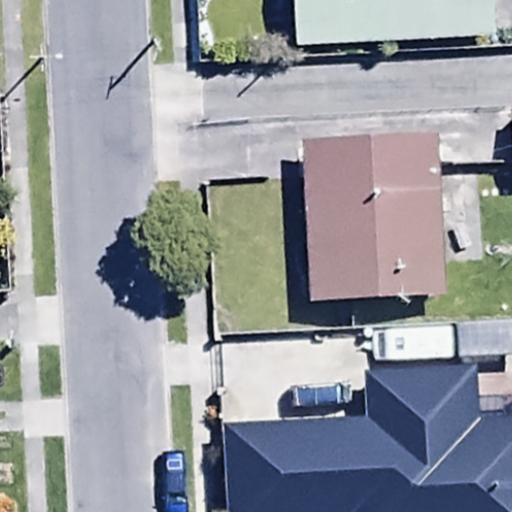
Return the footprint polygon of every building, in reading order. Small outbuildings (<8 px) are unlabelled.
[(511,0),(290,0),(293,49),(488,41),(486,0),(511,0)] [(499,118),(434,120),(435,153),(500,151),(499,118)] [(438,303),(432,143),(299,148),(305,307),(438,303)] [(511,326),(452,326),(452,365),(511,365),(511,326)] [(511,511),(511,426),(511,427),(510,386),(473,388),(472,378),(360,382),(362,434),(217,439),(219,511),(511,511)]
